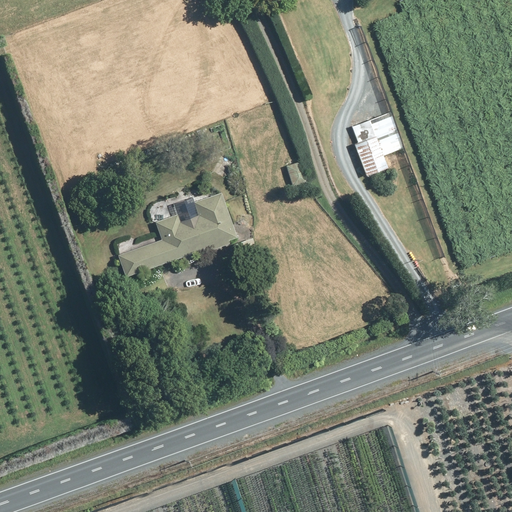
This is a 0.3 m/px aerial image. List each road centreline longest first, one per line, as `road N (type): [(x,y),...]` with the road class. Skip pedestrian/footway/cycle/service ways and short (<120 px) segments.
road 1 (tertiary): [(0,502),(511,314)]
road 2 (unknown): [(457,334),(335,154),(353,52),(339,0)]
